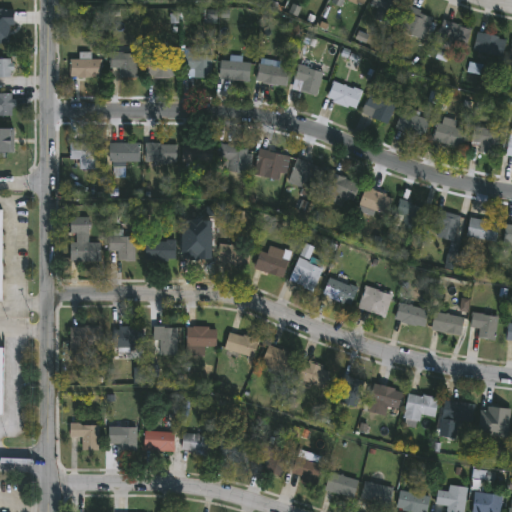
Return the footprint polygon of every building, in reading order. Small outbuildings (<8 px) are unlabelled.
[(367,14),(372,0),(397,0),(390,22),(367,14)] [(397,29),(408,7),(433,19),(422,41),(397,29)] [(471,31),(464,50),(435,41),(442,21),(471,31)] [(0,28),(10,28),(10,49),(0,49),(0,28)] [(502,58),(472,54),(475,35),(505,39),(502,58)] [(184,78),(184,50),(210,50),(210,78),(184,78)] [(136,79),(118,79),(118,54),(136,54),(136,79)] [(176,79),(145,79),(145,58),(176,58),(176,79)] [(291,90),(300,58),(325,65),(315,97),(291,90)] [(12,77),(0,77),(0,60),(12,60),(12,77)] [(69,60),(100,60),(100,78),(69,78),(69,60)] [(248,62),(248,81),(219,81),(219,62),(248,62)] [(255,83),(258,65),(286,70),(283,88),(255,83)] [(354,110),(325,100),(331,82),(360,91),(354,110)] [(385,125),(360,113),(370,92),(395,104),(385,125)] [(11,117),(0,117),(0,95),(11,95),(11,117)] [(429,122),(421,140),(394,128),(401,110),(429,122)] [(453,119),(456,131),(461,130),(464,141),(437,148),(431,125),(453,119)] [(478,155),(477,145),(472,145),(471,131),(497,129),(498,155),(478,155)] [(138,143),(138,165),(108,165),(108,143),(138,143)] [(181,143),(204,143),(204,163),(181,163),(181,143)] [(69,160),(69,144),(96,144),(95,169),(78,169),(78,160),(69,160)] [(175,144),(175,164),(144,163),(144,144),(175,144)] [(245,173),(227,173),(227,161),(218,161),(218,147),(245,147),(245,173)] [(281,181),(253,175),(258,151),(286,156),(281,181)] [(324,168),(316,194),(287,185),(295,159),(324,168)] [(385,216),(358,205),(365,187),(392,198),(385,216)] [(417,231),(401,228),(403,216),(394,214),(398,200),(423,205),(417,231)] [(458,216),(452,241),(435,238),(438,227),(430,226),(434,210),(458,216)] [(69,218),(88,217),(88,242),(99,242),(99,261),(69,261),(69,218)] [(495,242),(466,237),(468,219),(498,223),(495,242)] [(511,243),(503,243),(505,225),(511,225),(511,243)] [(189,235),(215,241),(209,265),(184,259),(189,235)] [(133,236),(133,261),(116,260),(116,251),(107,251),(107,236),(133,236)] [(144,241),(174,241),(174,260),(144,260),(144,241)] [(246,248),(243,265),(221,262),(224,244),(246,248)] [(259,251),(266,253),(268,246),(287,253),(278,277),(253,268),(259,251)] [(310,292),(287,279),(299,257),(322,270),(310,292)] [(348,304),(321,295),(327,278),(354,287),(348,304)] [(384,318),(357,308),(365,286),(392,296),(384,318)] [(427,308),(424,327),(394,322),(398,303),(427,308)] [(458,336),(430,328),(435,312),(463,319),(458,336)] [(496,316),(494,340),(477,338),(478,328),(469,327),(470,313),(496,316)] [(100,346),(86,346),(86,360),(69,360),(69,327),(100,327),(100,346)] [(112,328),(144,328),(144,348),(112,348),(112,328)] [(175,328),(175,354),(155,354),(155,328),(175,328)] [(185,328),(209,328),(209,356),(185,356),(185,328)] [(257,339),(253,358),(224,351),(228,333),(257,339)] [(286,375),(260,364),(267,345),(294,355),(286,375)] [(329,369),(323,388),(295,380),(301,361),(329,369)] [(359,406),(338,406),(338,378),(359,378),(359,406)] [(369,404),(372,385),(401,390),(397,409),(369,404)] [(420,414),(418,422),(402,420),(407,393),(437,399),(433,417),(420,414)] [(454,435),(440,434),(444,401),(473,404),(470,428),(455,426),(454,435)] [(482,436),(482,408),(508,408),(508,436),(482,436)] [(80,437),(69,437),(69,424),(97,424),(97,450),(80,450),(80,437)] [(118,451),(118,444),(108,444),(108,428),(135,428),(135,451),(118,451)] [(173,452),(143,452),(143,432),(173,432),(173,452)] [(180,452),(182,434),(211,436),(209,455),(180,452)] [(244,465),(216,458),(222,434),(250,441),(244,465)] [(254,470),(258,440),(288,444),(284,474),(254,470)] [(289,473),(300,450),(323,461),(311,484),(289,473)] [(358,480),(353,498),(324,491),(329,473),(358,480)] [(359,500),(363,481),(393,488),(389,507),(359,500)] [(424,511),(412,511),(396,508),(399,491),(428,497),(424,511)] [(465,495),(463,511),(445,511),(446,506),(435,505),(437,492),(465,495)] [(501,495),(498,511),(471,511),(474,492),(501,495)]
